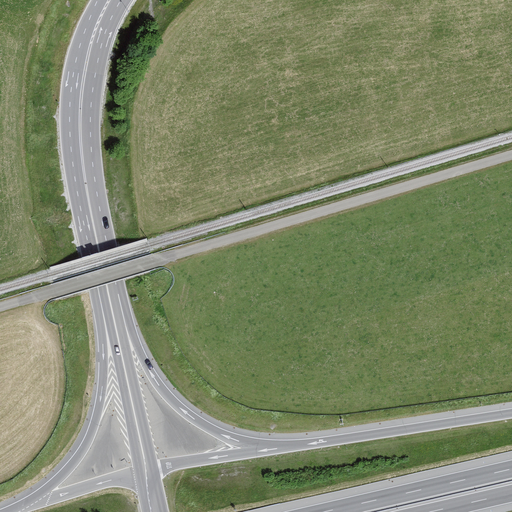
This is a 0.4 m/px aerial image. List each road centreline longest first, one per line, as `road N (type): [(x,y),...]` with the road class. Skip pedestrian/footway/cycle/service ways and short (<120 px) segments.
road 1 (track): [(0,306),(511,154)]
road 2 (motorway): [(106,281),(102,385),(85,444),(39,493),(3,511)]
road 3 (primary): [(106,281),(80,146),(82,82),(99,21)]
road 4 (motorway): [(511,412),(267,450)]
road 5 (motorway): [(267,450),(207,426),(167,395),(106,281)]
road 6 (primary): [(145,470),(106,281)]
road 7 (motorway): [(511,468),(323,511)]
road 8 (motorway): [(145,470),(7,511)]
road 9 (motorway): [(267,450),(145,470)]
